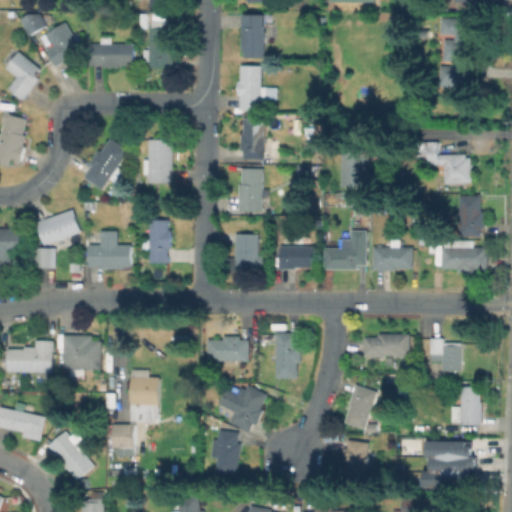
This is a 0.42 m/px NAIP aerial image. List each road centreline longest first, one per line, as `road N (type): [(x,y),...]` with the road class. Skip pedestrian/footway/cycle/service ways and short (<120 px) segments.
road 1 (residential): [(0,311),(61,299),(511,302)]
road 2 (residential): [(202,301),(206,0)]
road 3 (residential): [(0,195),(31,185),(49,166),(58,118),(70,104),(205,102)]
road 4 (residential): [(294,458),(322,394),(336,302)]
